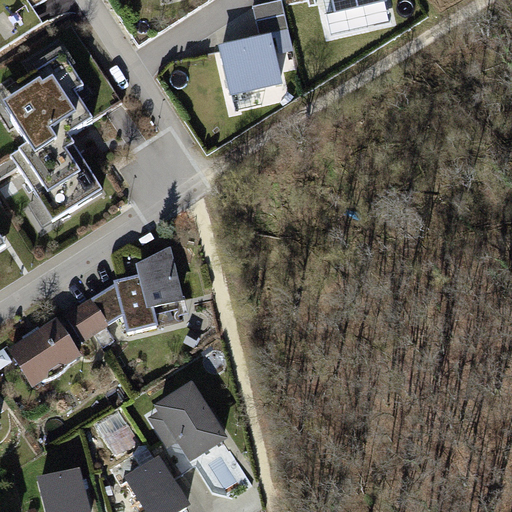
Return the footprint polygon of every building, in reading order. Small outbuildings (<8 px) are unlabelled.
[(385,0),(333,0),(337,15),(387,3),(385,0)] [(284,2),(254,9),(261,38),(290,31),(284,2)] [(272,42),(223,53),(233,96),(282,85),(272,42)] [(12,158),(55,225),(104,194),(70,140),(95,125),(77,96),(86,91),(72,69),(62,76),(55,65),(18,88),(26,101),(7,113),(29,147),(12,158)] [(118,288),(94,303),(109,329),(126,318),(129,335),(158,329),(154,311),(181,304),(169,255),(141,269),(144,278),(117,284),(118,288)] [(109,329),(94,303),(68,319),(84,345),(97,336),(107,330),(109,329)] [(58,325),(13,354),(34,390),(44,384),(52,382),(60,379),(67,373),(71,366),(80,360),(58,325)] [(107,330),(97,336),(105,349),(115,342),(107,330)] [(193,390),(161,411),(193,461),(225,441),(193,390)] [(159,464),(130,483),(148,511),(184,511),(188,509),(159,464)] [(88,511),(79,475),(42,484),(49,511),(88,511)]
